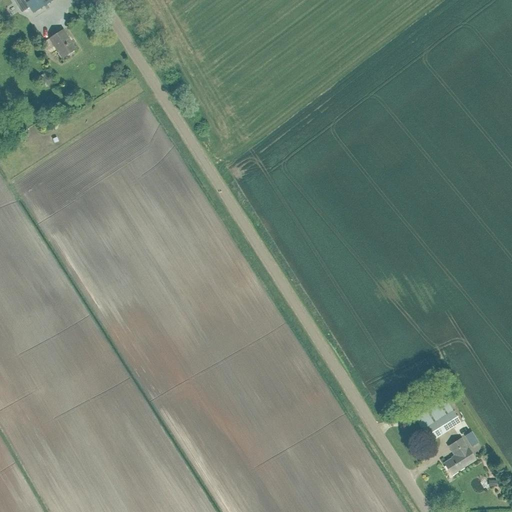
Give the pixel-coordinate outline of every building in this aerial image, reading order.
[(14,0),(15,1),(16,0),(23,10),(29,7),(32,13),(52,0),(51,0),(14,0)] [(49,40),(43,43),(48,51),(54,47),(61,59),(75,50),(62,30),(48,39),(49,40)] [(430,442),(459,423),(444,400),(415,419),(430,442)] [(465,437),(469,443),(475,439),(471,433),(465,437)] [(454,457),(443,464),(450,475),(475,460),(468,449),(466,450),(459,440),(448,447),(454,457)]
